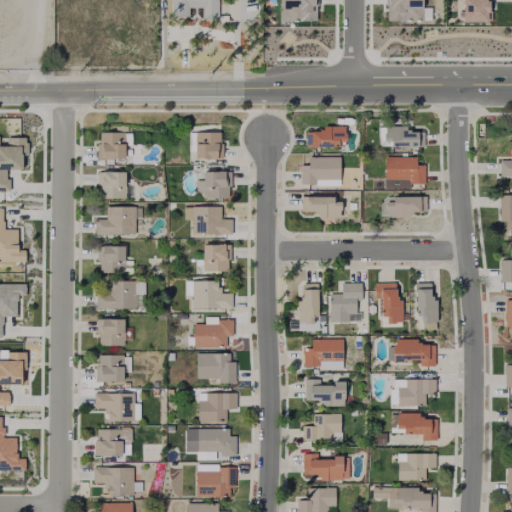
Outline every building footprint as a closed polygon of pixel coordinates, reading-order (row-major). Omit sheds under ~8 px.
[(217,0),(217,15),(199,16),(199,5),(187,5),(187,15),(172,14),(172,0),(217,0)] [(316,0),(316,22),(281,21),(281,0),(316,0)] [(423,0),(423,21),(387,21),(387,6),(385,6),(385,0),(423,0)] [(490,0),(490,22),(462,22),(462,0),(490,0)] [(481,123),(481,135),(473,135),(473,123),(481,123)] [(419,132),(419,146),(408,146),(408,151),(390,151),(390,144),(382,144),(382,141),(377,140),(377,126),(399,126),(399,130),(403,130),(403,132),(419,132)] [(344,127),(344,143),(337,143),(337,148),(303,149),(303,134),(318,133),(318,131),(322,131),(322,127),(344,127)] [(219,143),(219,156),(188,156),(188,151),(184,151),(184,132),(215,132),(214,143),(219,143)] [(127,133),(127,153),(120,153),(120,160),(94,160),(94,133),(127,133)] [(0,137),(26,138),(26,144),(28,144),(28,155),(22,155),(22,170),(6,170),(6,180),(10,180),(10,191),(0,191),(0,137)] [(511,148),(511,175),(496,175),(496,160),(506,160),(506,148),(511,148)] [(420,165),(420,183),(405,183),(405,188),(379,188),(379,156),(412,157),(412,165),(420,165)] [(336,158),(336,184),(297,183),(297,165),(305,165),(305,158),(336,158)] [(227,172),(227,185),(223,185),(223,197),(199,197),(199,192),(192,192),(192,181),(194,181),(194,171),(227,172)] [(122,185),(122,198),(94,198),(94,189),(93,189),(93,172),(119,173),(119,185),(122,185)] [(511,205),(511,229),(501,229),(501,223),(496,222),(496,195),(511,195),(511,205)] [(336,202),(336,217),(311,216),(311,214),(307,214),(307,211),(296,211),(296,196),(326,197),(326,202),(336,202)] [(421,196),(421,211),(402,211),(402,217),(382,217),(382,196),(421,196)] [(131,207),(130,234),(91,234),(91,219),(102,219),(102,207),(131,207)] [(228,219),(228,234),(187,234),(187,219),(179,219),(179,207),(216,207),(216,219),(228,219)] [(0,209),(3,209),(4,230),(17,230),(17,245),(19,250),(25,250),(25,262),(0,262),(0,209)] [(229,245),(229,260),(226,260),(226,271),(202,271),(202,265),(194,265),(195,244),(229,245)] [(121,246),(120,273),(94,272),(94,262),(91,262),(92,246),(121,246)] [(511,247),(511,282),(497,282),(497,260),(508,260),(508,247),(511,247)] [(228,292),(228,308),(187,308),(187,280),(211,280),(211,288),(216,288),(216,292),(228,292)] [(140,281),(140,308),(91,307),(91,293),(103,293),(103,281),(140,281)] [(315,289),(315,329),(296,329),(296,323),(294,323),(294,297),(297,297),(297,283),(310,284),(310,288),(315,289)] [(345,321),(326,321),(326,294),(337,293),(337,283),(357,283),(358,300),(353,300),(353,313),(345,313),(345,321)] [(399,301),(399,323),(381,323),(381,316),(375,316),(375,298),(371,298),(371,283),(391,284),(391,297),(396,297),(396,301),(399,301)] [(432,300),(431,323),(415,323),(416,317),(410,317),(411,283),(426,283),(426,300),(432,300)] [(0,284),(25,284),(25,296),(18,296),(18,301),(16,301),(16,316),(3,316),(2,337),(0,337),(0,284)] [(511,335),(501,335),(501,300),(511,300),(511,335)] [(122,345),(97,346),(97,334),(94,334),(94,318),(122,318),(122,345)] [(228,320),(228,336),(222,336),(222,347),(190,347),(190,324),(201,324),(201,318),(212,318),(212,320),(228,320)] [(340,339),(340,370),(316,370),(316,366),(300,366),(300,348),(308,348),(308,339),(340,339)] [(433,345),(433,366),(418,366),(418,359),(402,359),(402,361),(390,361),(390,345),(394,345),(394,339),(415,339),(415,342),(419,342),(419,344),(426,344),(426,345),(433,345)] [(22,370),(22,385),(0,385),(0,392),(9,392),(9,406),(0,406),(0,353),(25,353),(25,370),(22,370)] [(511,353),(511,388),(502,388),(502,365),(511,365),(511,353)] [(230,362),(230,383),(215,382),(215,378),(191,378),(191,354),(225,354),(225,362),(230,362)] [(119,355),(119,380),(93,380),(93,355),(119,355)] [(315,386),(327,386),(327,382),(340,382),(339,406),(316,406),(316,401),(301,401),(301,379),(315,380),(315,386)] [(431,379),(431,393),(421,393),(421,407),(393,407),(393,379),(431,379)] [(136,404),(136,420),(102,420),(102,408),(89,408),(90,393),(129,393),(129,404),(136,404)] [(232,393),(232,409),(222,409),(222,423),(194,423),(194,400),(202,401),(202,393),(232,393)] [(511,440),(504,440),(504,431),(503,431),(503,408),(511,408),(511,440)] [(338,414),(338,441),(298,440),(298,425),(309,425),(309,414),(338,414)] [(433,440),(418,440),(418,432),(386,432),(386,414),(413,414),(413,417),(417,417),(417,420),(433,420),(433,440)] [(4,428),(4,435),(2,435),(2,438),(16,438),(17,459),(24,459),(24,470),(0,470),(0,417),(1,417),(1,428),(4,428)] [(118,429),(117,454),(91,453),(91,429),(118,429)] [(231,437),(231,455),(217,455),(217,451),(193,451),(193,429),(225,429),(225,437),(231,437)] [(336,465),(335,480),(298,479),(298,454),(313,454),(313,460),(328,460),(328,465),(336,465)] [(431,454),(432,468),(421,467),(421,479),(393,479),(393,454),(431,454)] [(511,458),(511,494),(503,494),(504,468),(508,468),(508,458),(511,458)] [(129,467),(128,496),(100,495),(100,482),(89,482),(89,466),(129,467)] [(232,467),(231,487),(225,487),(225,496),(192,496),(193,471),(215,471),(215,467),(232,467)] [(139,482),(139,492),(131,492),(131,482),(139,482)] [(432,494),(432,511),(416,511),(416,509),(396,508),(396,505),(385,505),(385,488),(412,488),(412,491),(415,491),(415,494),(432,494)] [(332,489),(332,511),(293,511),(293,500),(304,500),(305,489),(332,489)] [(129,504),(129,511),(96,511),(96,503),(129,504)] [(183,511),(183,503),(213,504),(213,511),(183,511)]
